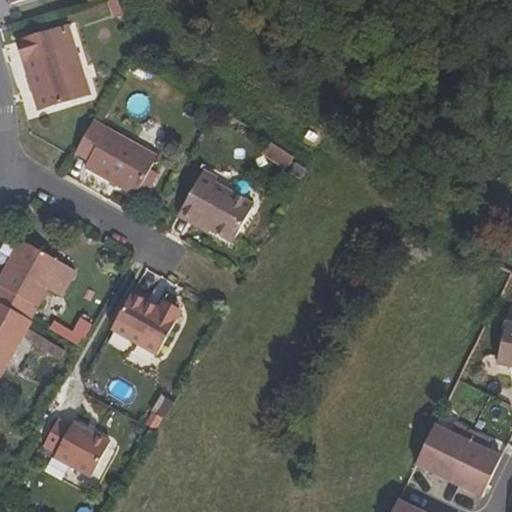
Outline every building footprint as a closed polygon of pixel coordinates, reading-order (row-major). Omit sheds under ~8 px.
[(23,64),(39,113),(90,96),(68,26),(22,41),(29,62),(23,64)] [(23,64),(29,62),(22,41),(16,43),(23,64)] [(138,192),(150,170),(157,156),(93,122),(76,156),(88,162),(84,170),(135,198),(138,192)] [(271,142),(263,155),(288,171),(296,158),(271,142)] [(145,196),(156,173),(150,170),(138,192),(145,196)] [(204,170),(177,218),(208,235),(210,231),(233,244),(254,205),(216,183),(218,178),(204,170)] [(22,243),(7,268),(11,270),(26,245),(22,243)] [(26,245),(11,270),(7,268),(0,281),(0,303),(31,321),(47,291),(60,298),(74,271),(26,245)] [(135,289),(133,293),(148,302),(151,298),(135,289)] [(113,328),(159,354),(180,315),(162,305),(160,309),(148,302),(133,293),(113,328)] [(0,378),(1,379),(32,321),(31,321),(0,303),(0,378)] [(84,346),(94,322),(79,316),(74,329),(54,321),(50,332),(84,346)] [(511,323),(507,323),(499,364),(511,366),(511,323)] [(74,421),(72,427),(58,419),(43,447),(57,455),(55,459),(91,479),(111,441),(74,421)] [(418,465),(451,481),(474,433),(458,425),(454,434),(437,426),(418,465)] [(484,498),(503,459),(486,450),(491,441),(474,433),(451,481),(484,498)] [(423,511),(400,500),(394,511),(423,511)]
